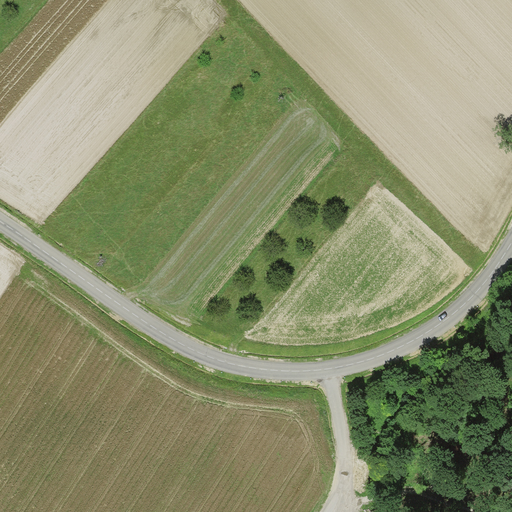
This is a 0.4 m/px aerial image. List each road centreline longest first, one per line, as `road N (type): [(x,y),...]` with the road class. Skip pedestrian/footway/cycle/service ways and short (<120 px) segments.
road 1 (tertiary): [(511,236),(457,310),(400,349),(327,371),(269,372),(211,360),(159,334),(0,221)]
road 2 (track): [(336,511),(346,493),(345,454),(327,371)]
road 3 (track): [(346,493),(416,490),(471,511)]
